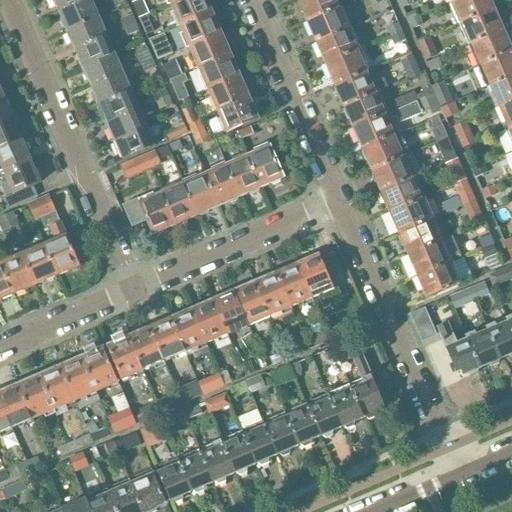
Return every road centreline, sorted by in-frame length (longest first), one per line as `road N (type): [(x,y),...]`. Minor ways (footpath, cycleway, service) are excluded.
road 1 (residential): [(8,0),(132,291)]
road 2 (residential): [(458,474),(338,199)]
road 3 (residential): [(338,199),(132,291)]
road 4 (residential): [(338,199),(252,0)]
road 5 (residential): [(132,291),(0,348)]
